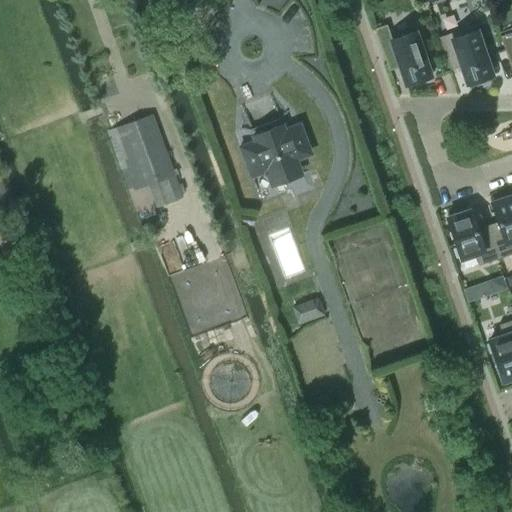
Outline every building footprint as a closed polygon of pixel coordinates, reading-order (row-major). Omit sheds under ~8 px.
[(405,86),(430,77),(414,32),(391,40),(386,25),(373,29),(385,65),(397,61),(405,86)] [(458,60),(467,85),(491,76),(473,25),(449,34),(438,38),(447,64),(458,60)] [(511,61),(511,34),(511,33),(499,37),(508,63),(511,61)] [(138,188),(151,184),(159,207),(180,199),(150,116),(116,128),(138,188)] [(295,161),(310,155),(299,125),(284,131),(282,125),(266,131),(269,138),(261,141),(261,140),(239,148),(251,178),(266,172),(268,179),(298,168),(295,161)] [(488,233),(498,260),(511,254),(511,195),(511,196),(490,204),(499,229),(488,233)] [(498,260),(488,233),(478,236),(469,211),(447,219),(447,218),(446,218),(456,248),(452,249),(455,259),(459,258),(460,259),(473,255),(477,266),(498,260)] [(242,215),(241,226),(252,227),(253,217),(242,215)] [(501,277),(489,281),(494,294),(505,290),(505,288),(501,277)] [(319,300),(293,309),(298,322),(324,314),(319,300)] [(286,307),(276,315),(285,326),(295,318),(286,307)] [(511,320),(498,325),(502,337),(488,342),(489,344),(485,345),(488,354),(492,353),(502,383),(503,382),(511,378),(511,320)]
